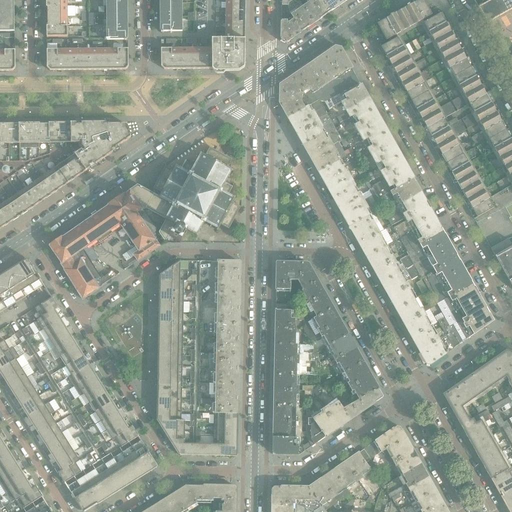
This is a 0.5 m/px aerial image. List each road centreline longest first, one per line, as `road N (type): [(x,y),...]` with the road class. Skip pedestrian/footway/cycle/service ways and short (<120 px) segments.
road 1 (residential): [(346,26),(511,323)]
road 2 (residential): [(27,235),(218,103)]
road 3 (residential): [(258,253),(252,474)]
road 4 (residential): [(258,253),(172,253),(78,317)]
road 5 (residential): [(31,89),(139,82),(143,0)]
road 6 (residential): [(176,472),(78,317)]
road 7 (residential): [(317,255),(400,403)]
road 8 (residential): [(252,474),(306,469),(400,403)]
road 9 (residential): [(423,389),(341,242)]
road 10 (residential): [(493,511),(423,389)]
road 11 (residential): [(261,126),(258,253)]
road 12 (residential): [(400,403),(461,511)]
road 13 (residential): [(0,406),(66,511)]
